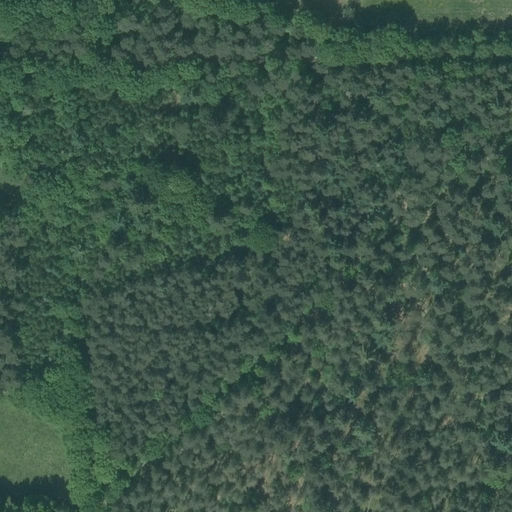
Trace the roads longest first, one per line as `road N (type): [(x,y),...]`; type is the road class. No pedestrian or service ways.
road 1 (track): [(511,60),(0,61)]
road 2 (track): [(97,511),(60,178),(0,110)]
road 3 (track): [(372,239),(95,492)]
road 4 (track): [(372,239),(511,100)]
